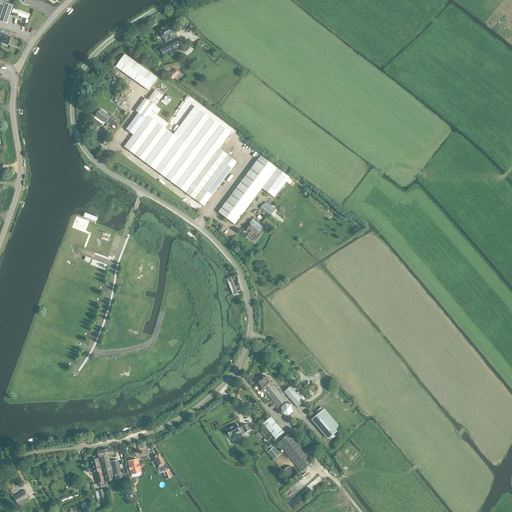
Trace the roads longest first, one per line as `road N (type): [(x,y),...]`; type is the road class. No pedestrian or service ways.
road 1 (unclassified): [(0,462),(152,430),(198,407),(242,361),(251,322),(239,272),(198,226),(143,191)]
road 2 (unclassified): [(143,191),(89,156),(73,95),(102,47),(176,0)]
road 3 (tertiary): [(0,244),(21,179),(15,73)]
road 4 (residential): [(90,350),(143,191)]
road 5 (track): [(402,155),(422,176),(500,179),(511,166)]
